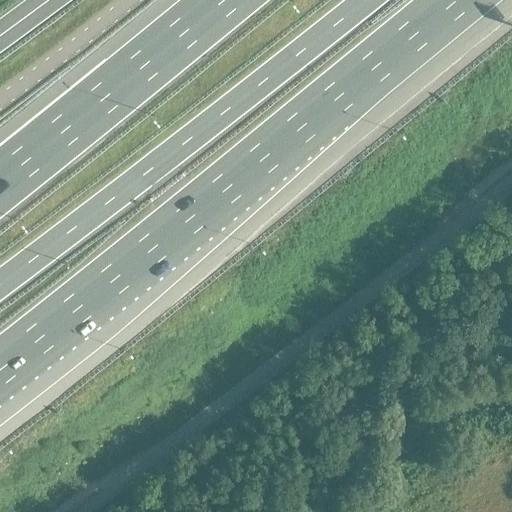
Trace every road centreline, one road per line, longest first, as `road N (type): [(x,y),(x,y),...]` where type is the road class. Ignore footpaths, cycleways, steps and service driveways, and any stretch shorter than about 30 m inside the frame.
road 1 (motorway): [(0,369),(454,0)]
road 2 (motorway): [(359,0),(0,278)]
road 3 (motorway): [(221,0),(0,180)]
road 4 (unclassified): [(0,100),(130,0)]
